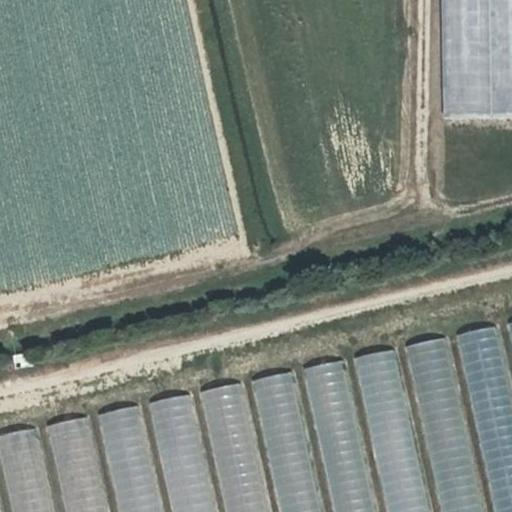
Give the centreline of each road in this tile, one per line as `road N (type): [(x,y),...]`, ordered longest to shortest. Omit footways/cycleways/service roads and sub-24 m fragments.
road 1 (track): [(0,389),(511,269)]
road 2 (track): [(0,325),(396,228),(435,211)]
road 3 (track): [(415,0),(409,158),(435,211),(511,199)]
